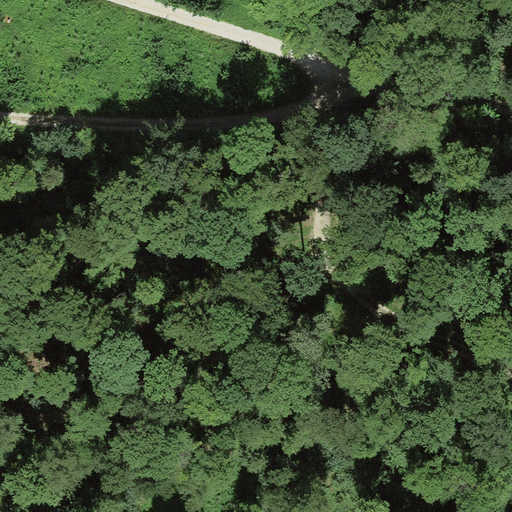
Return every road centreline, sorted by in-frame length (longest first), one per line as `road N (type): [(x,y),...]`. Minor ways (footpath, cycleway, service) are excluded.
road 1 (track): [(0,116),(153,127),(254,117),(352,76),(319,223),(341,277),(402,320),(511,370)]
road 2 (track): [(511,113),(352,76),(131,0)]
